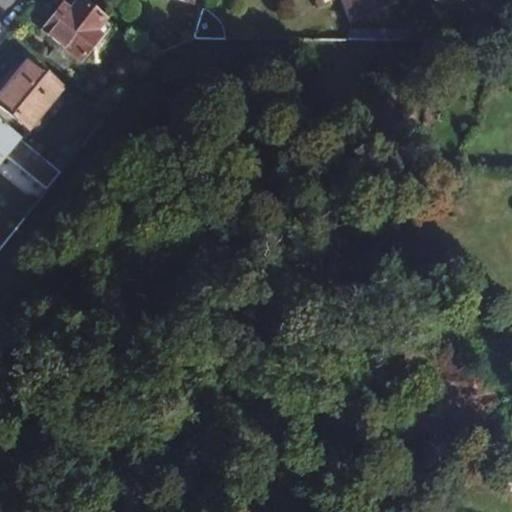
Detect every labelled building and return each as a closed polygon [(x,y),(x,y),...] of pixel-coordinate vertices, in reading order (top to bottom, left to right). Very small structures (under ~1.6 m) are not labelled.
[(102,20),(78,0),(77,0),(68,12),(59,4),(39,28),(79,61),(99,36),(93,30),(102,20)] [(393,3),(391,0),(339,0),(350,22),(393,3)] [(457,0),(427,0),(440,14),(457,0)] [(191,38),(219,27),(199,9),(191,38)] [(60,90),(26,62),(0,92),(0,108),(28,131),(60,90)] [(0,155),(16,136),(0,123),(0,155)]
